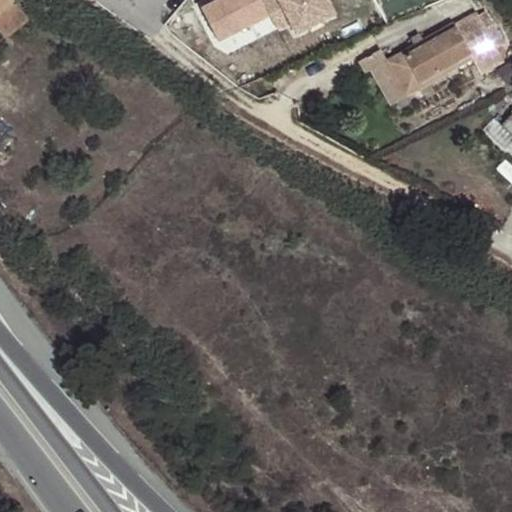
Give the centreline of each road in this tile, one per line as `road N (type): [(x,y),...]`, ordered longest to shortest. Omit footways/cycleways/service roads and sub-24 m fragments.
road 1 (residential): [(511,265),(200,91)]
road 2 (motorway): [(172,511),(0,336)]
road 3 (primary): [(111,511),(0,367)]
road 4 (residential): [(93,4),(200,91)]
